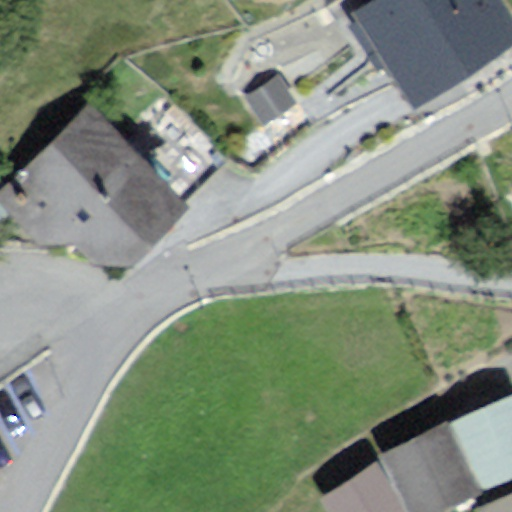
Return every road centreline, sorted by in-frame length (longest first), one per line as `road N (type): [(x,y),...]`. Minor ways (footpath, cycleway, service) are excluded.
road 1 (residential): [(183,280),(511,100)]
road 2 (residential): [(511,280),(380,265),(183,280)]
road 3 (residential): [(183,280),(131,319),(101,355),(19,511)]
road 4 (residential): [(0,355),(38,329),(183,280)]
